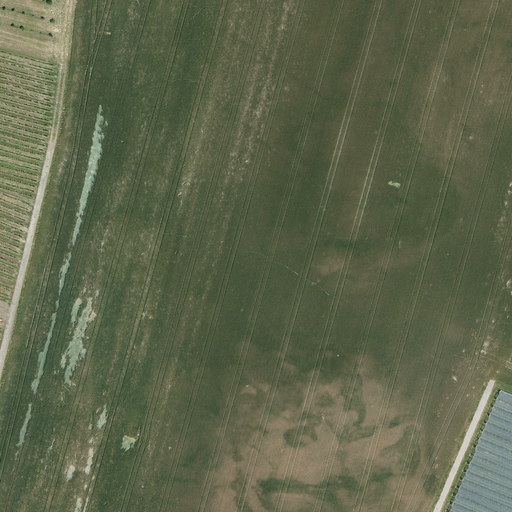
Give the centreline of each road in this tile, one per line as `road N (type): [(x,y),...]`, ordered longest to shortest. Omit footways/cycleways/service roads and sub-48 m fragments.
road 1 (residential): [(0,373),(53,150)]
road 2 (track): [(491,381),(436,511)]
